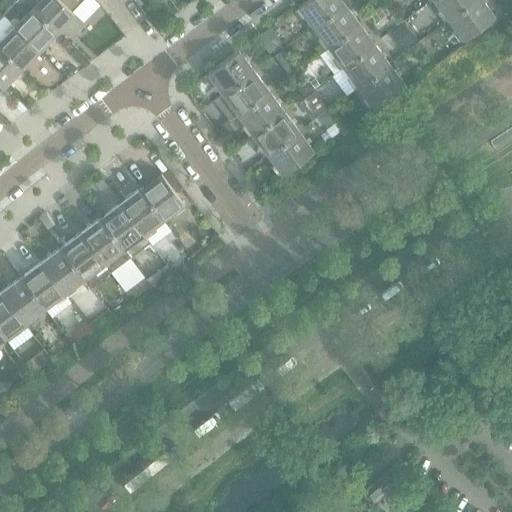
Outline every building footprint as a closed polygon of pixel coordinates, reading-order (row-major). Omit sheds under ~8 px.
[(74,13),(71,10),(62,1),(60,0),(38,0),(31,8),(56,32),(74,13)] [(71,10),(80,0),(62,0),(62,1),(71,10)] [(313,26),(344,3),(341,0),(304,0),(297,5),(313,26)] [(434,0),(448,18),(472,0),(434,0)] [(463,39),(494,16),(482,0),(472,0),(448,18),(463,39)] [(511,1),(511,0),(493,0),(502,13),(503,14),(511,7),(511,1)] [(327,46),(359,22),(344,3),(313,26),(327,46)] [(56,32),(31,8),(14,26),(39,50),(56,32)] [(343,66),(374,43),(359,22),(327,46),(343,66)] [(39,50),(14,26),(0,39),(0,47),(21,68),(39,50)] [(281,45),(268,28),(257,36),(270,53),(281,45)] [(409,33),(401,39),(407,48),(415,41),(409,33)] [(357,86),(388,62),(374,43),(343,66),(357,86)] [(21,68),(0,47),(0,81),(4,86),(21,68)] [(298,67),(283,48),(274,55),(288,75),(298,67)] [(222,93),(254,70),(238,49),(207,73),(222,93)] [(373,106),(404,83),(388,62),(357,86),(373,106)] [(237,113),(268,90),(254,70),(222,93),(237,113)] [(306,87),(301,82),(296,86),(301,92),(306,87)] [(252,133),(283,110),(268,90),(237,113),(252,133)] [(326,108),(320,101),(313,107),(319,114),(326,108)] [(267,153),(298,130),(283,110),(252,133),(267,153)] [(336,120),(329,111),(321,117),(328,126),(336,120)] [(282,174),(313,151),(298,130),(267,153),(282,174)] [(184,203),(175,192),(181,187),(168,169),(162,174),(161,172),(140,187),(164,218),(184,203)] [(164,218),(140,187),(121,202),(144,233),(145,232),(151,240),(167,228),(162,220),(164,218)] [(144,233),(121,202),(100,217),(124,248),(144,233)] [(124,248),(100,217),(81,232),(104,263),(124,248)] [(104,263),(81,232),(61,246),(84,278),(104,263)] [(84,278),(61,246),(41,261),(65,292),(84,278)] [(65,292),(41,261),(21,276),(44,307),(65,292)] [(173,271),(170,267),(166,263),(145,278),(151,286),(152,288),(173,271)] [(44,307),(21,276),(1,291),(25,322),(44,307)] [(139,297),(135,292),(133,289),(126,293),(132,302),(139,297)] [(25,322),(1,291),(0,291),(0,331),(4,337),(25,322)] [(394,481),(384,490),(399,508),(410,498),(394,481)]
